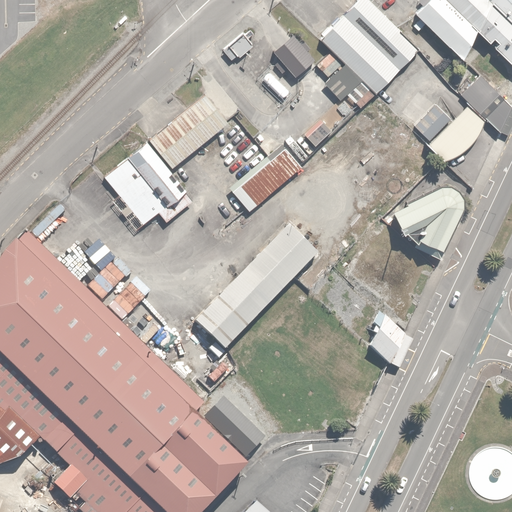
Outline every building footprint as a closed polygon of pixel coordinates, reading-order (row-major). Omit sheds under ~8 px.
[(0,0),(0,54),(42,20),(41,0),(0,0)] [(420,44),(375,0),(357,0),(319,38),(331,49),(369,87),(373,91),(420,44)] [(511,0),(425,0),(413,12),(461,60),(475,30),(511,67),(511,0)] [(243,31),(222,48),(229,57),(234,54),(237,58),(254,43),(249,38),(254,33),(250,28),(244,33),(243,31)] [(288,33),(273,47),(281,56),(270,65),(280,77),(291,67),(298,74),(312,60),(288,33)] [(369,87),(331,49),(315,65),(326,77),(321,82),(336,98),(303,131),(317,145),(357,105),(354,102),(369,87)] [(287,89),(268,70),(262,76),(281,95),(287,89)] [(457,94),(466,103),(487,124),(497,135),(511,108),(511,105),(479,72),(457,94)] [(208,92),(150,137),(170,163),(228,117),(208,92)] [(410,122),(428,140),(452,117),(434,98),(410,122)] [(487,124),(466,103),(452,117),(428,140),(448,162),(487,124)] [(130,153),(168,201),(188,186),(150,137),(130,153)] [(283,140),(229,183),(248,207),(302,165),(283,140)] [(168,201),(130,152),(105,172),(144,221),(168,201)] [(432,188),(389,209),(400,232),(415,240),(440,249),(457,213),(459,205),(458,196),(452,188),(441,186),(432,188)] [(315,247),(286,221),(197,317),(226,343),(315,247)] [(206,403),(25,231),(0,267),(0,397),(41,433),(71,464),(56,479),(93,511),(195,511),(248,457),(196,410),(206,403)] [(403,331),(378,308),(372,319),(378,325),(369,344),(388,361),(403,331)] [(400,365),(413,335),(403,331),(388,361),(400,365)] [(241,381),(217,396),(248,445),(272,430),(241,381)] [(0,460),(16,455),(41,433),(0,397),(0,460)] [(470,463),(470,465),(469,468),(469,470),(469,472),(470,475),(470,477),(471,479),(472,482),(473,484),(474,486),(476,488),(477,490),(479,491),(481,493),(483,494),(485,495),(487,496),(490,497),(492,497),(494,497),(497,498),(499,497),(502,497),(504,497),(506,496),(508,495),(511,494),(511,492),(511,447),(511,446),(508,445),(506,444),(504,443),(502,443),(499,443),(497,442),(494,443),(492,443),(490,443),(487,444),(485,445),(483,446),(481,447),(479,449),(477,451),(476,452),(474,454),(473,456),(472,458),(471,461),(470,463)] [(269,511),(256,500),(245,511),(269,511)]
